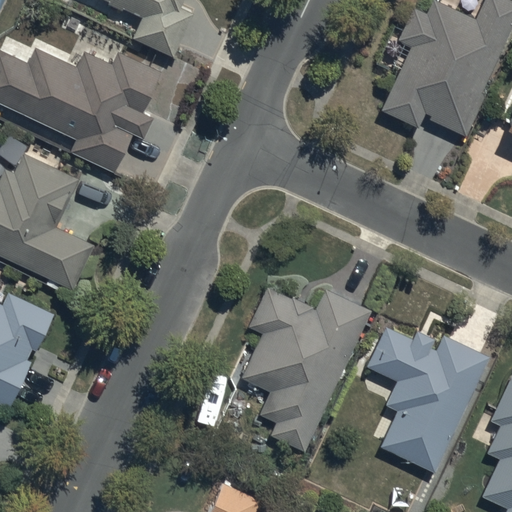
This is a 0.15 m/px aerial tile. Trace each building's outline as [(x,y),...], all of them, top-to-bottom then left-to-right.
[(112,0),(122,5),(124,1),(144,12),(135,31),(171,50),(192,8),(178,1),(179,0),(112,0)] [(430,0),(426,9),(413,3),(398,35),(411,41),(382,104),(419,121),(423,113),(465,133),(487,87),(483,85),(511,24),(511,0),(483,0),(477,12),(450,0),(430,0)] [(0,44),(0,98),(77,135),(71,147),(114,168),(134,126),(145,132),(155,111),(142,104),(161,65),(119,45),(113,60),(73,44),(69,55),(35,41),(29,57),(0,44)] [(0,249),(60,278),(72,284),(94,239),(56,221),(79,174),(24,147),(15,166),(5,161),(0,172),(0,249)] [(262,328),(242,371),(272,385),(261,410),(277,417),(271,429),(306,445),(369,307),(322,286),(315,302),(267,281),(249,322),(262,328)] [(53,308),(9,286),(2,300),(0,298),(0,397),(8,402),(32,354),(28,353),(32,344),(35,345),(53,308)] [(413,334),(385,322),(366,362),(397,376),(387,399),(399,405),(381,442),(436,467),(491,349),(443,329),(437,344),(430,341),(434,332),(417,325),(413,334)] [(511,511),(511,367),(490,414),(501,420),(487,448),(501,455),(483,491),(508,503),(503,511),(511,511)] [(266,511),(254,506),(260,495),(225,477),(206,511),(266,511)]
